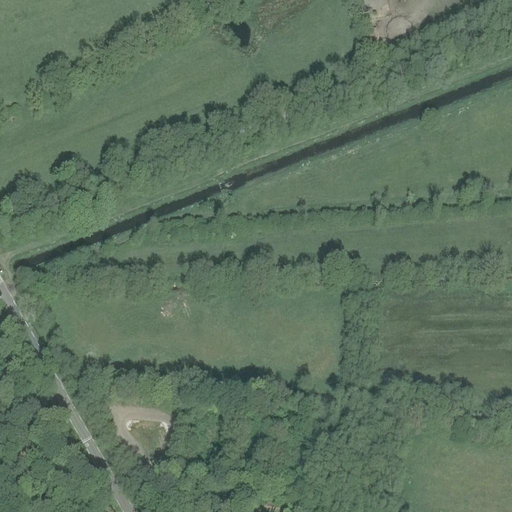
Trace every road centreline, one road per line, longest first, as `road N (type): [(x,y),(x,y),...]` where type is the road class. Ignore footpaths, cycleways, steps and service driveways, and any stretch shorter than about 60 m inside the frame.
road 1 (track): [(0,284),(13,252),(511,58)]
road 2 (track): [(0,223),(511,21)]
road 3 (track): [(511,195),(180,220),(3,293)]
road 4 (tertiary): [(130,511),(0,287)]
